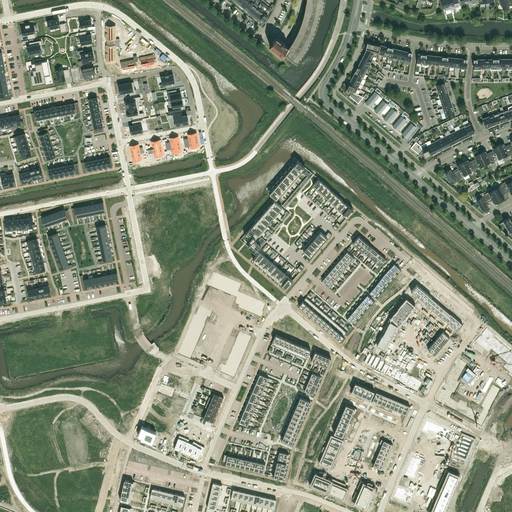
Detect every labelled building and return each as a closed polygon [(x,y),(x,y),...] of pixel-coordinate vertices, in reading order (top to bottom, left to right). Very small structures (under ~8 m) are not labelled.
[(295,61),(297,63),(300,59),(302,56),(304,53),(307,49),(308,46),(310,42),(312,38),(314,35),(316,31),(317,27),(318,23),(319,19),(320,15),(321,12),(323,12),(325,0),(306,0),(305,8),(304,12),(303,15),(302,18),(301,22),(300,25),(299,28),(297,32),(296,34),(294,38),(293,41),(291,44),(290,45),(281,38),(280,39),(276,36),(269,45),(281,55),(280,57),(283,60),(285,58),(293,64),(295,61)] [(452,0),(442,0),(441,0),(443,7),(444,10),(449,9),(459,6),(461,6),(459,0),(454,0),(454,1),(453,2),(452,0)] [(511,5),(511,0),(501,0),(502,0),(501,0),(501,5),(503,5),(503,9),(508,9),(508,5),(511,5)] [(247,12),(253,5),(254,4),(250,1),(244,8),(247,12)] [(257,8),(253,5),(247,12),(251,15),(257,8)] [(255,18),(261,11),(257,8),(251,15),(255,18)] [(259,21),(264,14),(261,11),(255,18),(259,21)] [(263,24),(268,17),(264,14),(259,21),(263,24)] [(83,18),(79,19),(80,27),(79,27),(80,30),(86,29),(85,26),(92,25),(91,19),(84,21),(83,18)] [(59,19),(47,21),(49,28),(60,26),(61,32),(67,31),(65,23),(60,24),(59,19)] [(25,25),(21,26),(23,34),(27,34),(28,39),(36,37),(35,32),(33,24),(30,24),(29,24),(25,25)] [(115,26),(106,26),(106,39),(113,39),(113,42),(119,42),(119,38),(115,38),(115,26)] [(85,31),(79,32),(81,44),(82,44),(83,46),(91,44),(91,42),(92,42),(91,34),(86,35),(85,31)] [(29,46),(27,46),(29,56),(41,53),(40,44),(42,44),(41,40),(29,42),(29,46)] [(113,45),(106,45),(106,58),(115,58),(115,45),(119,45),(119,42),(113,42),(113,45)] [(366,48),(367,48),(366,50),(375,54),(375,53),(376,50),(371,49),(372,43),(367,42),(366,48)] [(378,54),(380,45),(376,44),(372,43),(371,49),(376,50),(375,53),(378,54)] [(83,50),(77,51),(78,54),(81,54),(82,61),(83,61),(83,63),(89,62),(89,59),(94,58),(93,51),(84,53),(83,50)] [(373,57),(375,54),(366,50),(364,55),(364,54),(363,55),(372,59),(373,57)] [(404,60),(403,63),(407,64),(409,65),(409,62),(412,53),(406,51),(404,60)] [(140,54),(137,55),(138,61),(141,60),(142,67),(155,65),(153,56),(141,58),(140,54)] [(134,60),(122,62),(123,71),(136,68),(135,62),(138,61),(137,55),(133,56),(134,60)] [(370,64),(372,59),(363,55),(364,55),(361,60),(370,64)] [(367,69),(370,64),(361,60),(359,64),(367,69)] [(34,77),(32,78),(33,85),(46,83),(45,76),(50,75),(47,61),(35,63),(36,69),(33,70),(34,77)] [(83,71),(82,71),(83,75),(84,75),(85,78),(95,76),(94,73),(95,73),(94,69),(93,69),(93,66),(92,67),(91,64),(87,65),(87,68),(83,68),(83,71)] [(365,74),(367,69),(359,64),(358,64),(359,65),(357,69),(365,74)] [(63,69),(56,70),(58,81),(65,79),(65,77),(69,76),(69,77),(70,77),(68,69),(63,70),(63,69)] [(362,78),(365,74),(357,69),(354,74),(362,78)] [(163,84),(160,85),(160,88),(166,87),(166,84),(174,82),(173,74),(161,77),(163,84)] [(360,83),(362,78),(354,74),(353,74),(354,74),(352,79),(360,83)] [(357,88),(360,83),(352,79),(349,84),(349,83),(349,84),(357,88)] [(133,82),(119,84),(120,93),(129,91),(130,95),(137,94),(136,89),(135,89),(133,82)] [(355,93),(357,88),(349,84),(349,83),(349,84),(347,88),(355,93)] [(363,97),(356,93),(355,93),(347,88),(344,93),(349,96),(358,103),(363,97)] [(176,89),(167,91),(169,101),(168,101),(182,98),(180,92),(177,93),(176,89)] [(370,108),(380,96),(375,92),(365,104),(370,108)] [(131,101),(125,102),(127,109),(138,107),(137,101),(141,100),(140,96),(130,98),(131,101)] [(182,98),(168,101),(169,107),(168,107),(169,112),(181,110),(180,106),(183,105),(182,98)] [(379,116),(388,105),(383,101),(374,112),(379,116)] [(127,109),(126,109),(128,116),(133,115),(134,119),(144,117),(143,112),(140,113),(138,107),(127,109)] [(389,124),(398,113),(393,109),(384,120),(389,124)] [(511,118),(511,117),(509,109),(508,109),(503,111),(507,119),(509,119),(509,120),(511,118)] [(507,119),(503,111),(498,113),(502,121),(507,119)] [(181,112),(167,115),(168,120),(169,119),(172,119),(174,126),(181,124),(182,126),(188,125),(187,119),(188,119),(187,115),(182,116),(181,112)] [(502,121),(498,113),(493,114),(497,123),(502,121)] [(20,114),(14,116),(16,125),(22,124),(24,123),(23,120),(21,121),(20,114)] [(497,123),(493,114),(488,116),(492,126),(495,125),(494,124),(497,123)] [(492,126),(488,116),(483,118),(486,127),(489,126),(489,127),(492,126)] [(397,131),(406,121),(401,117),(392,127),(397,131)] [(135,125),(130,126),(131,133),(143,131),(142,124),(143,123),(142,119),(134,121),(135,125)] [(475,133),(470,124),(469,122),(464,125),(469,135),(471,134),(472,135),(475,133)] [(407,139),(416,128),(411,124),(402,135),(407,139)] [(469,135),(464,125),(465,127),(460,129),(465,138),(468,136),(468,135),(469,135)] [(465,138),(460,129),(455,131),(460,140),(461,139),(461,140),(465,138)] [(460,140),(455,131),(451,134),(455,143),(458,142),(458,141),(460,140)] [(24,133),(13,137),(15,142),(16,142),(26,138),(24,133)] [(188,138),(183,139),(185,147),(190,146),(190,147),(199,145),(197,134),(196,133),(188,134),(188,138)] [(455,143),(451,134),(446,136),(450,144),(452,143),(453,144),(455,143)] [(170,141),(165,142),(167,150),(172,149),(172,150),(181,149),(178,136),(169,138),(170,141)] [(450,144),(446,136),(441,139),(446,147),(449,146),(449,145),(450,144)] [(26,138),(16,142),(17,147),(28,143),(26,138)] [(446,147),(441,139),(436,141),(441,149),(442,149),(446,147)] [(153,149),(148,149),(149,154),(154,153),(154,154),(163,152),(160,140),(151,141),(153,149)] [(426,157),(420,145),(416,141),(411,147),(420,155),(420,156),(422,158),(426,157)] [(441,149),(436,141),(432,143),(436,153),(439,151),(438,150),(441,149)] [(28,143),(17,147),(19,152),(20,151),(29,148),(28,143)] [(436,153),(432,143),(427,146),(431,154),(433,153),(433,154),(436,153)] [(511,154),(509,147),(505,148),(505,146),(503,143),(498,145),(503,158),(508,155),(511,154)] [(138,144),(130,146),(132,158),(141,157),(140,151),(145,150),(144,146),(139,147),(138,144)] [(431,154),(427,146),(422,148),(420,145),(426,157),(426,156),(427,157),(430,155),(431,154)] [(503,158),(498,145),(492,147),(494,153),(491,154),(494,160),(497,159),(497,160),(503,158)] [(29,148),(20,151),(22,157),(23,159),(25,158),(25,156),(31,154),(29,148)] [(494,160),(491,154),(487,156),(486,153),(485,151),(480,153),(485,164),(490,161),(490,162),(494,160)] [(485,164),(480,153),(474,156),(477,161),(473,162),(476,168),(480,167),(480,166),(485,164)] [(476,168),(473,162),(470,164),(467,159),(466,160),(466,159),(462,161),(463,162),(462,162),(469,174),(474,171),(473,170),(476,168)] [(298,160),(294,165),(301,171),(305,167),(298,160)] [(469,174),(462,162),(461,162),(461,161),(457,163),(458,164),(457,165),(459,170),(456,172),(460,179),(469,174)] [(39,165),(34,166),(34,169),(35,169),(38,178),(43,176),(39,165)] [(294,165),(290,169),(297,176),(297,175),(301,171),(294,165)] [(29,168),(24,170),(25,172),(28,181),(33,179),(30,170),(29,168)] [(290,169),(286,174),(295,182),(299,177),(297,175),(297,176),(290,169)] [(460,179),(456,172),(453,174),(452,171),(450,169),(445,172),(445,173),(444,173),(444,174),(443,175),(443,176),(444,176),(444,177),(445,178),(446,178),(447,178),(447,177),(448,177),(452,184),(457,181),(461,180),(460,179)] [(25,172),(20,174),(23,183),(28,181),(25,172)] [(13,174),(7,175),(10,186),(15,185),(13,174)] [(286,174),(282,179),(291,187),(295,182),(286,174)] [(7,175),(1,176),(4,187),(10,186),(7,175)] [(318,179),(313,185),(317,188),(317,189),(323,182),(319,178),(318,179)] [(282,179),(277,184),(287,191),(291,187),(282,179)] [(511,193),(511,181),(511,179),(502,183),(503,184),(502,184),(505,190),(509,189),(511,194),(511,193)] [(317,188),(315,190),(319,194),(326,185),(323,182),(317,189),(317,188)] [(277,184),(273,188),(281,195),(280,195),(282,196),(287,191),(277,184)] [(502,192),(505,190),(502,184),(499,186),(498,185),(493,188),(499,200),(505,197),(502,192)] [(326,185),(319,194),(323,197),(324,197),(324,196),(330,189),(331,189),(326,185)] [(273,188),(269,193),(276,200),(280,195),(281,195),(273,188)] [(499,200),(493,188),(494,190),(489,192),(485,194),(484,192),(488,200),(491,198),(494,203),(495,202),(496,203),(499,201),(499,200)] [(330,189),(324,196),(324,197),(327,200),(334,192),(330,189)] [(334,192),(327,200),(331,203),(332,202),(338,196),(334,192)] [(485,202),(488,200),(484,192),(480,194),(481,197),(476,200),(479,205),(478,205),(478,206),(478,207),(478,208),(478,209),(479,209),(480,210),(481,210),(482,209),(483,210),(483,209),(484,210),(488,208),(487,207),(488,206),(485,202)] [(338,196),(332,202),(336,205),(336,206),(341,199),(341,200),(342,199),(338,196)] [(336,205),(334,208),(338,211),(345,203),(341,200),(341,199),(336,206),(336,205)] [(274,200),(270,205),(278,212),(278,211),(282,207),(274,200)] [(345,203),(338,211),(342,215),(343,213),(349,206),(345,203)] [(270,205),(266,209),(275,217),(275,218),(280,213),(278,211),(278,212),(270,205)] [(349,206),(343,213),(347,217),(353,210),(349,206)] [(62,210),(60,211),(63,220),(68,218),(67,216),(66,214),(66,212),(65,211),(64,209),(62,210)] [(266,209),(262,214),(270,221),(271,222),(275,217),(266,209)] [(262,214),(258,218),(266,225),(270,221),(262,214)] [(46,216),(41,217),(44,226),(49,225),(46,216)] [(32,217),(26,218),(27,227),(28,227),(33,227),(35,227),(35,224),(33,224),(32,217)] [(258,218),(254,223),(264,231),(268,227),(266,225),(258,218)] [(511,223),(509,218),(500,223),(504,227),(506,226),(509,231),(511,229),(511,223)] [(254,223),(250,227),(258,234),(258,235),(260,236),(264,231),(254,223)] [(250,227),(245,233),(248,235),(246,236),(250,239),(249,240),(251,242),(249,244),(251,246),(250,247),(256,253),(261,246),(254,240),(258,235),(258,234),(250,227)] [(317,235),(317,236),(323,241),(327,238),(328,239),(332,235),(328,232),(325,236),(320,231),(317,235)] [(53,234),(48,236),(50,241),(59,238),(57,233),(53,234)] [(315,234),(312,238),(320,245),(323,241),(317,236),(317,235),(315,234)] [(359,236),(352,243),(356,246),(362,239),(359,236)] [(312,238),(308,242),(317,249),(320,245),(312,238)] [(37,239),(26,241),(28,247),(29,246),(38,244),(37,239)] [(362,239),(356,246),(359,249),(365,241),(362,239)] [(365,241),(359,249),(362,251),(368,244),(365,241)] [(308,242),(305,246),(313,253),(317,249),(308,242)] [(368,244),(362,251),(365,254),(372,247),(368,244)] [(305,246),(301,250),(308,255),(305,259),(308,262),(312,258),(310,257),(313,253),(305,246)] [(372,247),(365,254),(369,257),(375,250),(372,247)] [(30,251),(28,252),(29,257),(30,257),(30,256),(41,254),(39,249),(30,251)] [(375,250),(369,257),(373,260),(379,253),(375,250)] [(347,251),(344,255),(351,261),(354,258),(347,251)] [(260,252),(253,259),(254,260),(253,260),(256,263),(256,262),(257,263),(264,255),(260,252)] [(379,253),(373,260),(376,263),(382,256),(379,253)] [(264,255),(257,263),(257,264),(260,266),(261,267),(268,259),(264,255)] [(344,255),(340,259),(348,265),(351,261),(344,255)] [(382,256),(376,263),(380,267),(386,259),(382,256)] [(32,261),(31,261),(32,267),(34,266),(44,263),(42,258),(32,261)] [(268,259),(261,267),(262,267),(264,270),(265,270),(272,262),(268,259)] [(340,259),(337,262),(345,269),(348,265),(340,259)] [(67,260),(58,264),(59,268),(60,268),(62,268),(64,267),(66,266),(67,266),(69,265),(67,260)] [(272,262),(265,270),(266,271),(265,271),(268,273),(269,273),(269,274),(276,266),(272,262)] [(337,262),(334,266),(342,272),(345,269),(337,262)] [(391,267),(390,269),(395,273),(399,268),(394,263),(391,267)] [(276,266),(269,274),(270,274),(272,277),(273,277),(280,269),(276,266)] [(334,266),(331,269),(338,276),(342,272),(334,266)] [(280,269),(273,277),(274,278),(277,280),(278,281),(284,273),(280,269)] [(331,269),(328,273),(335,279),(338,276),(331,269)] [(387,272),(385,273),(391,278),(395,273),(390,269),(387,272)] [(284,273),(278,281),(278,282),(281,284),(282,284),(288,276),(284,273)] [(328,273),(325,277),(332,283),(335,279),(328,273)] [(383,277),(381,278),(387,283),(391,278),(385,273),(383,277)] [(209,281),(208,284),(215,287),(216,285),(216,284),(219,276),(214,274),(211,282),(209,281)] [(219,276),(216,284),(216,285),(221,287),(224,278),(219,276)] [(288,276),(282,284),(286,288),(293,280),(288,276)] [(325,277),(322,281),(329,287),(332,283),(325,277)] [(224,278),(221,287),(226,289),(229,280),(224,278)] [(379,281),(377,283),(383,287),(387,283),(381,278),(379,281)] [(229,280),(226,289),(230,291),(231,291),(234,282),(229,280)] [(230,291),(229,293),(236,296),(238,293),(236,292),(240,285),(234,282),(231,291),(230,291)] [(374,286),(373,288),(378,292),(383,287),(377,283),(374,286)] [(417,284),(411,291),(415,294),(420,287),(417,284)] [(420,287),(415,294),(418,297),(424,291),(420,287)] [(370,291),(369,292),(374,297),(378,292),(373,288),(370,291)] [(424,291),(418,297),(422,300),(428,294),(424,291)] [(240,294),(236,302),(241,305),(245,296),(240,294)] [(428,294),(422,300),(425,303),(425,304),(431,297),(428,294)] [(366,296),(363,299),(369,304),(373,299),(367,295),(366,296)] [(245,296),(241,305),(246,307),(249,298),(245,296)] [(303,301),(299,305),(303,309),(310,301),(306,297),(304,300),(303,301)] [(425,303),(425,304),(429,307),(435,301),(431,297),(425,304),(425,303)] [(249,298),(246,307),(250,309),(254,300),(249,298)] [(362,301),(359,304),(364,309),(369,304),(363,299),(362,301)] [(254,300),(250,309),(255,310),(255,311),(259,302),(254,300)] [(310,301),(303,309),(307,313),(314,304),(310,301)] [(435,301),(429,307),(433,311),(439,304),(435,301)] [(255,310),(254,313),(260,315),(262,313),(260,312),(264,304),(259,302),(255,311),(255,310)] [(314,304),(307,313),(311,316),(318,307),(314,304)] [(358,306),(355,309),(360,313),(364,309),(359,304),(358,306)] [(439,304),(433,311),(437,314),(442,307),(439,304)] [(200,306),(198,311),(207,315),(209,310),(200,306)] [(318,307),(311,316),(315,320),(323,311),(318,307)] [(442,307),(437,314),(441,317),(446,311),(442,307)] [(354,310),(351,314),(356,318),(360,313),(355,309),(354,310)] [(196,316),(203,319),(204,320),(207,315),(198,311),(196,316)] [(323,311),(315,320),(319,323),(327,314),(323,311)] [(446,311),(441,317),(445,321),(445,320),(450,314),(446,311)] [(450,314),(445,320),(449,324),(454,317),(450,313),(450,314)] [(327,314),(319,323),(323,327),(331,318),(327,314)] [(350,315),(346,319),(352,323),(356,318),(351,314),(350,315)] [(195,315),(193,320),(201,324),(203,319),(196,316),(195,315)] [(454,317),(449,324),(453,327),(458,320),(454,317)] [(331,318),(323,327),(327,330),(335,321),(331,318)] [(193,320),(191,325),(199,328),(201,324),(193,320)] [(458,320),(453,327),(457,330),(462,324),(458,320)] [(335,321),(327,330),(331,334),(339,325),(335,321)] [(191,325),(189,329),(197,333),(199,328),(191,325)] [(339,325),(331,334),(335,337),(343,328),(339,325)] [(343,328),(335,337),(340,341),(344,336),(345,335),(347,332),(343,328)] [(487,328),(476,340),(488,351),(491,348),(507,362),(503,366),(510,371),(508,373),(511,376),(511,352),(492,336),(494,334),(487,328)] [(189,329),(187,334),(195,338),(197,333),(189,329)] [(442,331),(439,335),(446,341),(449,337),(442,331)] [(241,332),(238,337),(248,341),(250,336),(241,332)] [(187,334),(185,339),(193,342),(195,338),(187,334)] [(276,334),(271,344),(276,347),(281,336),(276,334)] [(439,335),(436,338),(443,344),(446,341),(439,335)] [(281,336),(276,347),(281,349),(286,338),(281,336)] [(238,337),(236,342),(246,346),(248,341),(238,337)] [(286,338),(281,349),(286,351),(291,340),(286,338)] [(436,338),(433,342),(440,348),(443,344),(436,338)] [(185,339),(183,344),(191,347),(193,342),(185,339)] [(291,340),(286,351),(291,353),(295,342),(291,340)] [(236,342),(234,347),(244,351),(246,346),(236,342)] [(295,342),(291,353),(296,355),(300,345),(295,342)] [(433,342),(431,345),(437,351),(440,348),(433,342)] [(183,344),(181,348),(189,352),(191,347),(183,344)] [(300,345),(296,355),(301,357),(305,347),(300,345)] [(431,345),(427,349),(434,355),(437,351),(431,345)] [(234,347),(232,352),(241,356),(244,351),(234,347)] [(305,347),(301,357),(306,359),(311,349),(305,347)] [(181,348),(178,353),(187,357),(189,352),(181,348)] [(232,352),(230,357),(239,361),(241,356),(232,352)] [(368,354),(364,362),(367,364),(372,356),(368,354)] [(372,356),(367,364),(371,366),(375,358),(372,356)] [(230,357),(228,362),(237,366),(239,361),(230,357)] [(375,358),(371,366),(376,369),(380,361),(375,358)] [(459,360),(455,367),(462,371),(466,364),(459,360)] [(380,361),(376,369),(381,371),(385,363),(380,361)] [(228,362),(226,367),(235,371),(237,366),(228,362)] [(385,363),(381,371),(386,374),(386,373),(390,366),(385,363)] [(390,366),(386,373),(386,374),(390,376),(394,368),(390,365),(390,366)] [(226,367),(224,372),(233,376),(235,371),(226,367)] [(455,367),(452,372),(459,376),(462,371),(455,367)] [(394,368),(390,376),(394,378),(398,370),(394,368)] [(398,370),(394,378),(398,380),(403,372),(398,370)] [(312,372),(310,377),(319,381),(321,376),(312,372)] [(403,372),(398,380),(402,382),(403,383),(407,375),(403,372)] [(452,372),(449,378),(456,382),(457,381),(459,376),(452,372)] [(260,374),(258,378),(266,382),(268,377),(260,374)] [(402,382),(402,383),(407,386),(411,378),(407,375),(403,383),(402,382)] [(310,377),(308,381),(317,385),(319,381),(310,377)] [(258,378),(256,383),(265,386),(266,382),(258,378)] [(411,378),(407,386),(412,388),(416,380),(411,378)] [(449,378),(444,388),(454,393),(459,383),(457,381),(456,382),(449,378)] [(416,380),(412,388),(417,391),(421,383),(416,380)] [(308,381),(306,386),(315,390),(317,385),(308,381)] [(355,382),(350,393),(355,395),(360,384),(355,382)] [(256,383),(254,387),(263,391),(265,386),(256,383)] [(161,384),(159,391),(171,396),(173,389),(161,384)] [(360,384),(355,395),(360,397),(361,395),(365,386),(360,384)] [(492,385),(489,391),(497,395),(500,389),(492,385)] [(306,386),(304,390),(313,394),(315,390),(306,386)] [(365,386),(361,395),(365,397),(366,397),(369,388),(365,386)] [(254,387),(252,391),(261,395),(263,391),(254,387)] [(365,397),(364,399),(370,401),(374,391),(369,388),(366,397),(365,397)] [(210,397),(221,402),(224,397),(218,394),(219,393),(213,391),(210,397)] [(252,391),(250,396),(259,400),(261,395),(252,391)] [(376,391),(372,401),(376,403),(380,393),(376,391)] [(489,391),(487,395),(494,399),(497,395),(489,391)] [(440,392),(436,400),(449,407),(453,399),(449,398),(447,396),(445,395),(443,394),(440,392)] [(380,393),(376,403),(380,404),(384,395),(380,393)] [(384,395),(380,404),(385,406),(389,397),(384,395)] [(487,395),(484,400),(491,404),(494,399),(487,395)] [(156,396),(153,403),(164,408),(167,401),(156,396)] [(250,396),(248,400),(257,404),(259,400),(250,396)] [(209,397),(207,402),(219,407),(221,402),(210,397),(209,397)] [(389,397),(385,406),(389,408),(393,398),(389,397)] [(393,398),(389,408),(393,410),(397,400),(393,398)] [(453,399),(449,407),(458,412),(462,405),(461,404),(463,401),(461,400),(459,403),(453,399)] [(248,400),(246,405),(255,408),(257,404),(248,400)] [(397,400),(393,410),(397,412),(401,402),(397,400)] [(484,400),(481,406),(488,410),(491,404),(484,400)] [(207,402),(205,407),(207,408),(217,412),(219,407),(207,402)] [(401,402),(397,412),(401,413),(405,404),(401,402)] [(462,405),(458,412),(468,417),(472,410),(466,406),(467,403),(465,402),(464,405),(462,405)] [(346,404),(344,409),(350,412),(353,413),(354,414),(357,409),(346,404)] [(405,404),(401,413),(405,415),(410,406),(405,404)] [(246,405),(244,409),(253,413),(255,408),(246,405)] [(205,412),(205,413),(215,417),(217,412),(207,408),(205,412)] [(244,409),(242,413),(251,417),(253,413),(244,409)] [(344,409),(342,414),(351,418),(353,413),(350,412),(344,409)] [(472,410),(468,417),(473,420),(477,412),(472,410)] [(204,412),(202,417),(213,422),(215,417),(205,413),(205,412),(204,412)] [(477,412),(473,420),(477,422),(480,418),(481,415),(477,412)] [(242,413),(241,418),(249,422),(251,417),(242,413)] [(342,414),(340,418),(349,423),(350,422),(351,418),(342,414)] [(241,418),(239,422),(247,426),(249,422),(241,418)] [(340,418),(338,423),(349,428),(351,423),(350,422),(349,423),(340,418)] [(426,420),(423,428),(428,430),(431,422),(426,420)] [(431,422),(428,430),(432,432),(436,424),(431,422)] [(338,423),(336,428),(345,432),(346,433),(349,428),(338,423)] [(436,424),(432,432),(436,434),(440,426),(436,424)] [(440,426),(436,434),(441,436),(444,428),(440,426)] [(143,428),(140,434),(145,436),(144,437),(151,440),(153,435),(153,434),(153,433),(143,428)] [(336,428),(334,433),(343,437),(345,432),(336,428)] [(444,428),(441,436),(445,438),(449,430),(444,428)] [(449,430),(445,438),(450,440),(454,432),(449,430)] [(332,437),(329,442),(339,446),(341,441),(332,437)] [(178,438),(174,448),(179,450),(183,440),(178,438)] [(383,439),(381,444),(390,448),(392,444),(383,439)] [(183,440),(179,450),(184,452),(188,442),(183,440)] [(188,442),(184,452),(188,454),(192,444),(188,442)] [(329,442),(327,447),(337,451),(339,446),(329,442)] [(192,444),(188,454),(193,456),(197,446),(192,444)] [(381,444),(379,448),(389,452),(390,448),(381,444)] [(197,446),(193,456),(198,458),(200,453),(202,453),(203,449),(197,446)] [(327,447),(325,452),(335,456),(337,451),(327,447)] [(379,448),(377,452),(387,456),(389,452),(379,448)] [(325,452),(323,457),(333,461),(335,456),(325,452)] [(377,452),(375,456),(385,460),(387,456),(377,452)] [(224,454),(223,461),(226,462),(225,464),(230,465),(232,456),(224,454)] [(375,456),(374,460),(383,464),(385,460),(375,456)] [(323,457),(321,462),(331,466),(333,461),(323,457)] [(374,460),(372,465),(381,469),(383,464),(374,460)] [(449,472),(447,477),(456,481),(458,476),(449,472)] [(447,477),(445,482),(453,486),(456,481),(447,477)] [(330,481),(326,491),(330,493),(334,483),(330,482),(330,481)] [(445,482),(443,487),(451,491),(453,486),(445,482)] [(334,483),(330,493),(334,495),(338,485),(334,483)] [(338,485),(334,495),(338,496),(342,487),(338,485)] [(342,487),(338,496),(343,498),(347,489),(342,487)] [(443,487),(440,492),(449,496),(451,491),(443,487)] [(440,492),(438,497),(447,501),(449,496),(440,492)] [(438,497),(436,502),(445,506),(447,501),(438,497)] [(436,502),(434,507),(443,511),(445,506),(436,502)] [(304,503),(302,508),(311,511),(313,506),(304,503)]
